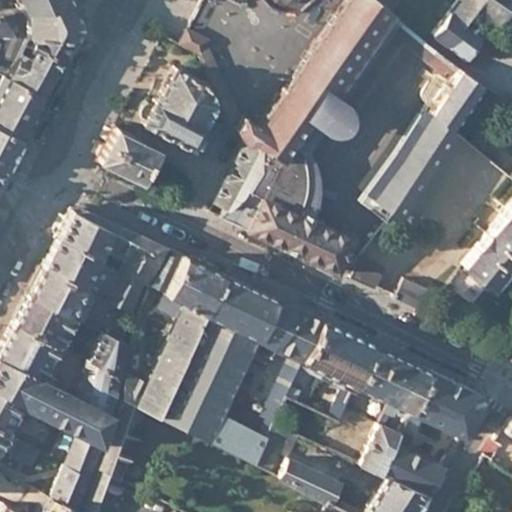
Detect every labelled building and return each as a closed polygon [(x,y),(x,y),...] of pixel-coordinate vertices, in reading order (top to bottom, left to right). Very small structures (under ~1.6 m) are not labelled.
[(15,0),(20,8),(72,6),(68,0),(15,0)] [(226,207),(217,216),(242,227),(242,228),(333,270),(348,235),(312,219),(313,216),(308,214),(295,208),(298,200),(300,192),(302,184),(302,177),(302,171),(301,167),(300,160),(299,155),(297,149),(295,146),(291,140),(313,110),(319,114),(380,25),(389,31),(442,74),(445,70),(451,61),(388,10),(375,0),(344,0),(256,127),(241,116),(240,116),(240,117),(233,128),(242,141),(249,141),(248,143),(255,147),(257,157),(256,169),(246,189),(226,207)] [(375,0),(388,10),(396,0),(395,0),(375,0)] [(481,0),(457,0),(433,36),(449,47),(465,24),(472,14),(481,0)] [(510,9),(495,0),(481,0),(472,14),(496,29),(510,9)] [(72,6),(20,8),(24,32),(33,33),(72,37),(80,24),(77,18),(72,6)] [(0,32),(24,32),(20,8),(0,9),(0,32)] [(465,24),(449,47),(460,56),(464,58),(482,37),(478,35),(465,24)] [(295,208),(308,214),(311,206),(313,201),(314,190),(314,173),(311,163),(306,151),(321,130),(334,111),(389,31),(380,25),(319,114),(313,110),(291,140),(295,146),(297,149),(299,155),(300,160),(301,167),(302,171),(302,177),(302,184),(300,192),(298,200),(295,208)] [(186,30),(177,44),(198,56),(204,46),(206,42),(186,30)] [(27,61),(28,60),(35,48),(29,44),(33,33),(24,32),(0,32),(0,45),(18,55),(19,56),(18,57),(27,61)] [(35,48),(59,60),(60,61),(72,37),(33,33),(29,44),(35,48)] [(0,70),(6,75),(18,55),(0,45),(0,70)] [(204,46),(198,56),(222,109),(232,104),(237,114),(240,117),(240,116),(204,46)] [(28,60),(52,73),(56,66),(59,60),(35,48),(28,60)] [(6,75),(41,94),(46,83),(52,73),(28,60),(27,61),(18,57),(19,56),(18,55),(6,75)] [(457,65),(451,61),(445,70),(451,74),(457,65)] [(142,118),(140,122),(190,149),(190,148),(212,159),(221,142),(219,141),(223,136),(213,130),(210,136),(200,130),(203,125),(201,124),(212,104),(203,82),(171,65),(154,99),(152,98),(150,103),(144,100),(138,104),(136,109),(136,115),(142,118)] [(478,80),(457,65),(451,74),(445,82),(430,105),(426,109),(451,130),(465,141),(474,129),(455,114),(478,80)] [(0,127),(19,137),(31,114),(41,94),(6,75),(0,70),(0,127)] [(430,105),(445,82),(435,74),(426,83),(421,86),(420,91),(420,96),(421,97),(430,105)] [(232,104),(222,109),(225,117),(233,128),(240,117),(237,114),(232,104)] [(451,130),(426,109),(422,115),(368,195),(378,202),(392,213),(396,216),(451,130)] [(368,195),(422,115),(415,110),(355,197),(365,205),(368,201),(375,206),(378,202),(368,195)] [(334,111),(321,130),(324,131),(330,134),(335,135),(341,133),(346,129),(350,121),(334,111)] [(157,147),(112,124),(107,134),(94,159),(112,169),(117,172),(119,171),(139,182),(140,180),(157,147)] [(15,145),(19,137),(0,127),(0,152),(9,157),(15,145)] [(242,141),(211,199),(226,207),(246,189),(256,169),(257,157),(255,147),(248,143),(249,141),(242,141)] [(6,163),(9,157),(0,152),(0,167),(3,169),(6,163)] [(511,196),(483,231),(459,261),(487,284),(511,254),(511,196)] [(211,199),(205,210),(217,216),(226,207),(211,199)] [(158,254),(162,244),(153,239),(118,223),(77,203),(67,208),(108,229),(131,240),(158,254)] [(141,279),(158,254),(131,240),(121,257),(99,246),(108,229),(67,208),(58,226),(53,235),(96,256),(133,276),(141,279)] [(121,257),(131,240),(108,229),(99,246),(121,257)] [(96,256),(53,235),(48,245),(38,264),(81,286),(96,256)] [(163,292),(181,253),(166,246),(148,284),(163,292)] [(210,266),(181,253),(163,292),(162,293),(202,311),(220,271),(210,266)] [(358,255),(348,276),(373,288),(383,267),(358,255)] [(133,276),(96,256),(81,286),(108,300),(120,306),(133,276)] [(81,286),(38,264),(34,273),(24,291),(73,316),(76,317),(79,310),(85,313),(92,300),(105,306),(108,300),(81,286)] [(252,286),(220,271),(202,311),(154,413),(207,440),(219,413),(254,338),(273,296),(252,286)] [(128,310),(141,279),(133,276),(120,306),(128,310)] [(402,276),(392,297),(417,308),(426,289),(402,276)] [(10,319),(11,319),(56,341),(60,343),(73,316),(24,291),(18,303),(10,319)] [(143,381),(123,371),(120,391),(119,395),(142,407),(154,413),(202,311),(162,293),(156,306),(173,315),(143,381)] [(293,305),(273,296),(254,338),(274,347),(293,305)] [(311,314),(293,305),(274,347),(289,354),(287,358),(297,363),(299,358),(318,317),(311,314)] [(79,310),(76,317),(82,320),(85,313),(79,310)] [(362,337),(318,317),(299,358),(344,380),(341,388),(339,387),(326,414),(338,419),(354,382),(373,342),(362,337)] [(56,341),(11,319),(0,341),(0,357),(38,376),(56,341)] [(116,374),(122,340),(101,328),(100,329),(86,357),(116,374)] [(380,346),(373,342),(354,382),(367,388),(385,348),(380,346)] [(407,358),(385,348),(367,388),(389,398),(407,358)] [(77,360),(81,354),(71,349),(68,355),(77,360)] [(75,396),(107,413),(116,374),(86,357),(83,356),(75,396)] [(38,376),(0,357),(0,391),(21,402),(75,429),(61,460),(84,473),(97,440),(107,413),(75,396),(38,376)] [(256,425),(267,429),(270,422),(283,394),(287,387),(297,363),(287,358),(256,425)] [(406,414),(426,368),(418,364),(407,358),(389,398),(378,422),(383,425),(388,415),(392,417),(398,405),(405,408),(403,413),(406,414)] [(385,474),(423,492),(478,405),(475,390),(452,380),(426,368),(406,414),(398,431),(380,472),(385,474)] [(287,387),(283,394),(294,399),(297,392),(287,387)] [(21,402),(0,391),(0,427),(6,430),(21,402)] [(142,407),(119,395),(110,421),(134,430),(142,407)] [(511,434),(511,412),(505,415),(498,426),(511,434)] [(219,413),(207,440),(252,463),(264,436),(219,413)] [(134,430),(110,421),(93,467),(118,478),(134,430)] [(264,436),(252,463),(266,470),(275,450),(285,455),(287,455),(297,434),(270,422),(267,429),(264,436)] [(358,462),(380,472),(398,431),(383,425),(378,422),(377,422),(358,462)] [(0,445),(11,451),(9,453),(31,463),(39,445),(6,430),(0,427),(0,445)] [(285,455),(275,475),(325,500),(326,501),(337,480),(287,455),(285,455)] [(45,496),(70,509),(84,473),(61,460),(45,496)] [(76,511),(75,511),(106,511),(118,478),(93,467),(76,511)] [(415,506),(423,492),(385,474),(376,489),(415,506)] [(40,509),(45,496),(31,487),(25,500),(40,509)] [(410,511),(415,506),(376,489),(363,511),(342,501),(338,507),(348,511),(410,511)] [(32,511),(22,505),(0,493),(0,503),(0,504),(1,501),(18,511),(32,511)] [(67,511),(70,509),(45,496),(40,509),(38,511),(67,511)] [(32,511),(38,511),(40,509),(25,500),(22,505),(32,511)] [(348,511),(338,507),(326,501),(325,500),(319,511),(348,511)] [(0,504),(0,511),(18,511),(1,501),(0,504)]
